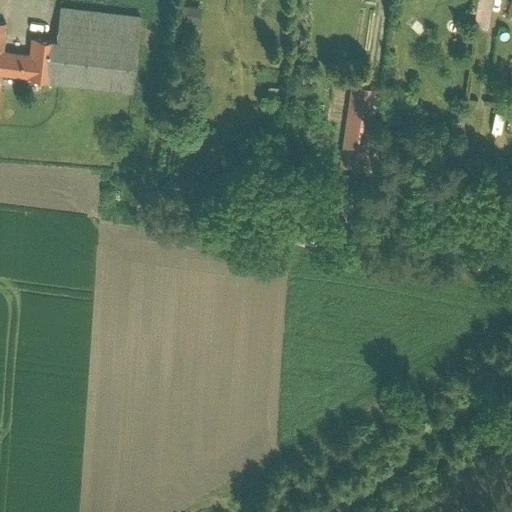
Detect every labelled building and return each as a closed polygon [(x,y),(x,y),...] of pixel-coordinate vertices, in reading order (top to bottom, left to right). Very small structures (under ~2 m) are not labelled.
[(499,28),(499,0),(480,0),(480,27),(499,28)] [(143,12),(65,2),(60,37),(55,78),(133,88),(143,12)] [(12,23),(0,21),(0,79),(4,80),(6,71),(8,48),(12,23)] [(33,75),(55,78),(60,37),(38,35),(36,52),(33,75)] [(33,75),(36,52),(8,48),(6,71),(33,75)] [(377,89),(352,86),(347,124),(371,128),(377,89)] [(271,239),(304,242),(305,224),(272,222),(271,239)]
